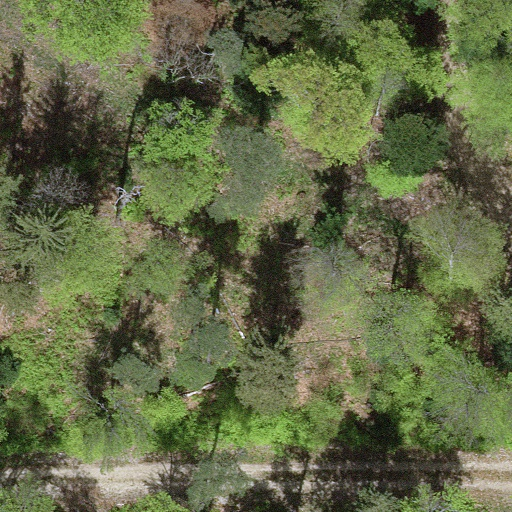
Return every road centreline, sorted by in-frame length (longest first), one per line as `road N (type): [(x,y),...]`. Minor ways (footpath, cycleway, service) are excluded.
road 1 (track): [(511,476),(0,486)]
road 2 (track): [(511,208),(460,146),(449,102),(455,0)]
